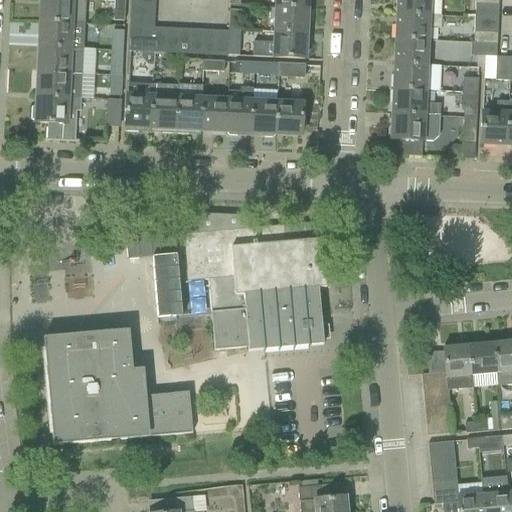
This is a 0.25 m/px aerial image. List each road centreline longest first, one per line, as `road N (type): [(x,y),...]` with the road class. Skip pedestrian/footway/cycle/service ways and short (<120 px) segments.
road 1 (residential): [(342,186),(0,171)]
road 2 (residential): [(401,511),(380,312)]
road 3 (residential): [(342,186),(351,0)]
road 4 (residential): [(511,194),(369,188)]
road 5 (residential): [(380,312),(511,299)]
road 6 (residential): [(380,312),(369,188)]
road 7 (residential): [(0,501),(106,494),(108,511)]
